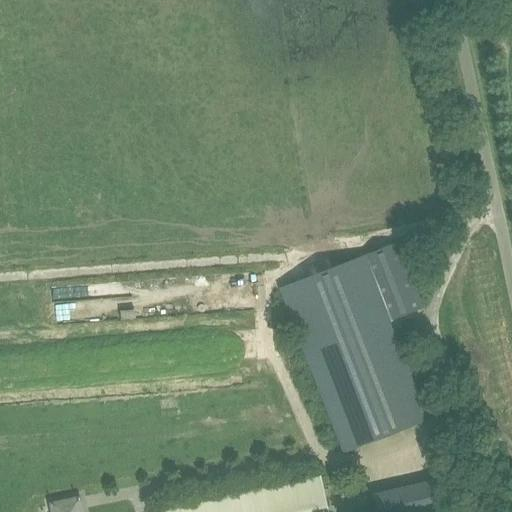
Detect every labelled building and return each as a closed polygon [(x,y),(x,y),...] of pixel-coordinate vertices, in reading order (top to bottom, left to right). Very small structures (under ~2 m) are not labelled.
[(348,449),(422,419),(384,322),(421,307),(397,245),(285,289),(348,449)] [(24,331),(42,331),(43,308),(24,308),(24,331)] [(439,412),(448,408),(443,394),(433,398),(439,412)] [(161,511),(326,511),(319,477),(161,510),(161,511)] [(53,511),(78,511),(76,501),(52,507),(53,511)]
